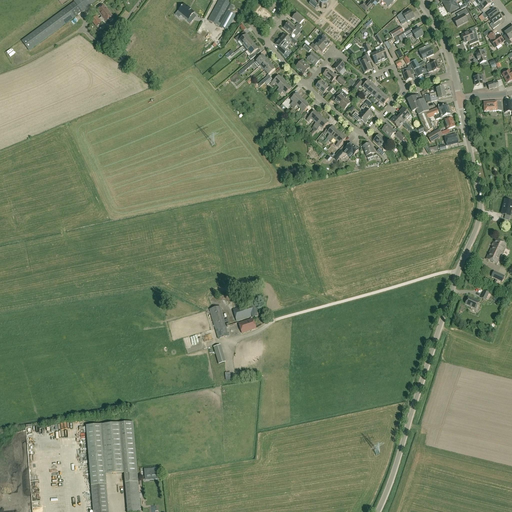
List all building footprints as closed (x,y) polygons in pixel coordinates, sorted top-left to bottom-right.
[(72,0),(74,3),(67,8),(22,41),(29,51),(75,18),(82,13),(89,8),(89,7),(98,0),(72,0)] [(219,0),(208,21),(219,27),(231,5),(229,4),(229,0),(219,0)] [(309,0),(311,1),(309,4),(315,10),(319,5),(321,7),(321,8),(322,9),(322,8),(326,7),(326,8),(327,8),(326,7),(329,4),(330,5),(330,4),(329,3),(329,0),(328,0),(309,0)] [(372,0),(369,0),(365,4),(363,2),(359,6),(366,12),(369,8),(375,2),(372,0)] [(443,2),(449,14),(458,8),(454,2),(458,0),(445,0),(444,1),(444,2),(443,2)] [(491,5),(487,0),(480,5),(483,10),(481,11),(483,14),(488,10),(487,8),(491,5)] [(193,20),(190,18),(194,13),(184,5),(178,12),(182,15),(181,16),(190,24),(193,20)] [(98,11),(102,17),(99,20),(101,23),(104,20),(106,22),(113,17),(104,6),(98,11)] [(415,18),(410,10),(402,15),(404,18),(402,18),(398,20),(402,26),(405,24),(404,22),(406,21),(407,23),(415,18)] [(453,21),(457,28),(467,22),(464,17),(468,14),(466,10),(458,14),(460,17),(453,21)] [(490,20),(498,14),(494,10),(489,14),(487,11),(481,15),(485,20),(488,17),(490,20)] [(304,20),(297,14),(292,18),(298,23),(296,26),(300,29),(302,26),(300,25),(304,20)] [(502,19),(498,14),(490,20),(492,23),(490,25),(493,30),(498,26),(497,23),(502,19)] [(96,17),(91,21),(96,27),(100,23),(96,17)] [(288,23),(284,29),(291,35),(293,34),(297,37),(300,33),(288,23)] [(224,46),(235,31),(228,27),(218,41),(224,46)] [(393,38),(404,32),(401,28),(391,35),(393,38)] [(423,36),(418,28),(412,32),(410,29),(397,37),(401,42),(413,35),(416,40),(423,36)] [(478,42),(476,36),(473,37),(471,32),(461,36),(465,44),(468,42),(470,45),(478,42)] [(321,40),(319,42),(326,49),(330,45),(325,40),(327,38),(321,33),(319,35),(322,38),(320,40),(321,40)] [(493,33),(488,37),(491,41),(490,42),(495,48),(503,42),(499,36),(496,38),(493,33)] [(284,35),(280,40),(287,46),(291,42),(295,45),(297,43),(292,39),(290,41),(284,35)] [(374,37),(380,46),(383,44),(378,35),(374,37)] [(243,46),(250,40),(246,36),(239,41),(243,46)] [(247,51),(254,45),(250,40),(243,46),(247,51)] [(284,49),(287,46),(280,40),(275,45),(280,49),(278,51),(283,56),(286,53),(285,52),(286,51),(284,49)] [(326,49),(319,42),(315,47),(313,45),(311,47),(315,51),(317,49),(322,53),(326,49)] [(258,55),(256,52),(258,50),(254,45),(247,51),(251,55),(248,57),(250,61),(258,55)] [(303,48),(309,53),(311,50),(306,45),(303,48)] [(424,53),(427,58),(433,55),(429,46),(419,50),(420,54),(424,53)] [(380,50),(376,52),(381,62),(387,59),(383,50),(380,52),(380,50)] [(476,53),(480,64),(486,62),(482,51),(476,53)] [(381,62),(376,52),(377,53),(371,56),(375,65),(381,62)] [(315,66),(319,61),(312,54),(307,60),(315,66)] [(360,63),(364,73),(371,70),(368,63),(371,62),(368,55),(363,58),(365,61),(360,63)] [(260,67),(267,61),(263,56),(256,62),(260,67)] [(264,71),(271,65),(267,61),(260,67),(264,71)] [(345,66),(339,61),(333,69),(338,74),(343,68),(346,70),(347,68),(345,66)] [(414,70),(419,68),(418,65),(416,61),(410,63),(414,70)] [(296,68),(303,75),(309,68),(302,62),(296,68)] [(437,62),(431,64),(431,63),(426,65),(428,73),(433,72),(439,70),(437,62)] [(275,70),(271,65),(264,71),(268,75),(269,76),(275,70)] [(408,69),(402,71),(406,82),(412,79),(410,74),(413,73),(410,66),(408,67),(408,69)] [(415,71),(418,77),(423,75),(419,69),(415,71)] [(331,83),(336,77),(328,70),(323,76),(331,83)] [(511,70),(510,72),(509,71),(502,75),(507,83),(511,80),(511,70)] [(265,84),(270,78),(271,78),(269,76),(268,75),(266,77),(267,78),(258,85),(260,87),(265,84)] [(482,76),(474,78),(475,86),(482,85),(482,81),(483,81),(482,76)] [(277,87),(284,80),(282,78),(281,79),(279,77),(270,85),(272,86),(275,84),(277,87)] [(347,82),(340,77),(337,81),(343,86),(347,82)] [(279,93),(287,85),(285,83),(286,82),(284,80),(277,87),(279,89),(277,91),(279,93)] [(329,88),(320,81),(316,87),(324,94),(326,91),(329,93),(333,88),(330,86),(329,88)] [(357,90),(362,84),(359,81),(353,87),(357,90)] [(487,84),(489,90),(499,87),(497,81),(487,84)] [(367,91),(372,85),(368,82),(362,88),(367,91)] [(289,87),(287,85),(279,93),(280,95),(283,92),(285,95),(292,88),(290,87),(289,87)] [(371,95),(376,89),(372,85),(367,91),(371,95)] [(437,100),(445,98),(443,88),(436,90),(437,92),(435,93),(429,95),(429,96),(425,97),(427,104),(437,101),(437,100)] [(375,99),(380,93),(376,89),(371,95),(375,99)] [(339,106),(348,96),(340,90),(334,96),(337,99),(334,102),(339,106)] [(292,107),(301,98),(298,96),(299,95),(297,93),(294,97),(292,95),(287,100),(289,102),(291,100),(293,102),(291,105),(292,107)] [(378,104),(384,96),(380,93),(375,99),(379,102),(378,104)] [(348,96),(339,106),(344,110),(350,103),(345,99),(348,96)] [(389,100),(384,96),(376,106),(378,108),(380,105),(381,104),(383,106),(389,100)] [(424,100),(421,101),(419,96),(407,100),(412,112),(416,111),(417,112),(422,110),(427,108),(424,100)] [(299,108),(306,102),(304,100),(303,101),(301,98),(292,107),(294,109),(297,106),(299,108)] [(367,110),(369,108),(372,105),(368,101),(365,104),(361,108),(364,111),(361,113),(369,120),(373,115),(367,110)] [(308,103),(306,102),(299,108),(302,111),(299,113),(301,115),(309,107),(307,104),(308,103)] [(501,111),(501,102),(484,103),(484,112),(501,111)] [(437,108),(429,112),(431,118),(435,116),(437,120),(450,115),(447,106),(437,109),(437,108)] [(401,114),(399,117),(404,122),(410,115),(403,108),(399,113),(401,114)] [(428,119),(431,118),(429,112),(427,108),(422,110),(417,112),(418,116),(423,127),(417,129),(419,134),(425,132),(426,134),(432,129),(428,119)] [(313,122),(320,115),(318,113),(317,114),(314,112),(307,121),(309,122),(311,120),(313,122)] [(369,120),(361,113),(359,116),(355,112),(352,117),(357,121),(359,119),(365,124),(369,120)] [(315,128),(323,120),(321,118),(321,117),(320,115),(313,122),(316,124),(314,127),(315,128)] [(407,124),(404,122),(399,117),(397,119),(395,117),(390,121),(398,129),(402,124),(406,128),(413,135),(415,133),(408,126),(408,125),(407,124)] [(444,121),(447,130),(455,127),(452,118),(444,121)] [(326,122),(323,120),(315,128),(317,130),(320,127),(322,130),(328,123),(326,121),(326,122)] [(390,138),(395,133),(387,125),(382,131),(388,137),(388,136),(390,138)] [(329,140),(337,131),(334,129),(335,128),(333,126),(330,130),(328,129),(323,134),(325,136),(327,134),(330,136),(327,139),(329,140)] [(439,130),(428,137),(431,143),(442,136),(439,130)] [(336,141),(342,134),(340,132),(339,133),(337,131),(329,140),(331,142),(333,139),(336,141)] [(405,138),(399,132),(395,135),(402,141),(405,138)] [(344,136),(342,134),(336,141),(338,143),(336,146),(338,148),(346,139),(343,137),(344,136)] [(382,149),(388,144),(379,135),(374,141),(382,149)] [(456,135),(445,138),(447,146),(458,144),(456,135)] [(396,147),(391,142),(388,145),(393,150),(395,148),(396,147)] [(344,149),(345,150),(343,153),(340,151),(333,159),(336,162),(339,159),(341,161),(343,159),(344,158),(347,156),(349,158),(351,158),(352,156),(353,156),(358,150),(350,143),(344,149)] [(370,144),(362,147),(366,156),(367,159),(373,157),(372,154),(374,153),(370,144)] [(379,149),(377,152),(382,156),(385,159),(388,157),(384,154),(379,149)] [(510,218),(511,204),(504,203),(502,217),(510,218)] [(505,249),(505,247),(506,244),(495,239),(486,259),(497,264),(501,255),(503,254),(505,249)] [(504,277),(498,273),(495,279),(502,282),(504,277)] [(473,299),(468,297),(465,305),(476,310),(479,302),(475,300),(475,301),(472,300),(473,299)] [(252,316),(252,318),(258,317),(254,303),(252,298),(249,299),(251,304),(233,309),(236,321),(252,316)] [(220,307),(209,310),(218,339),(229,336),(226,328),(230,327),(227,319),(224,320),(220,307)] [(256,329),(253,319),(239,324),(242,334),(256,329)] [(86,426),(91,486),(106,485),(105,475),(124,473),(127,511),(140,511),(133,422),(86,426)] [(156,468),(145,469),(145,480),(157,479),(157,474),(156,468)] [(109,511),(107,489),(91,491),(92,511),(109,511)]
